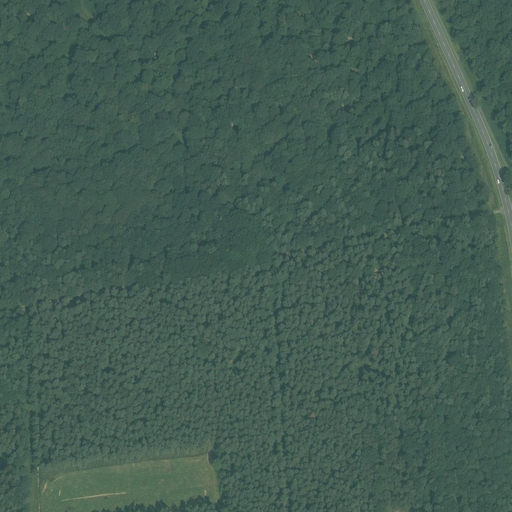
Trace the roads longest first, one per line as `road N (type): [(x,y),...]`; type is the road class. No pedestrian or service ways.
road 1 (track): [(0,312),(507,210)]
road 2 (track): [(259,259),(80,0)]
road 3 (primary): [(511,233),(486,141),(422,0)]
